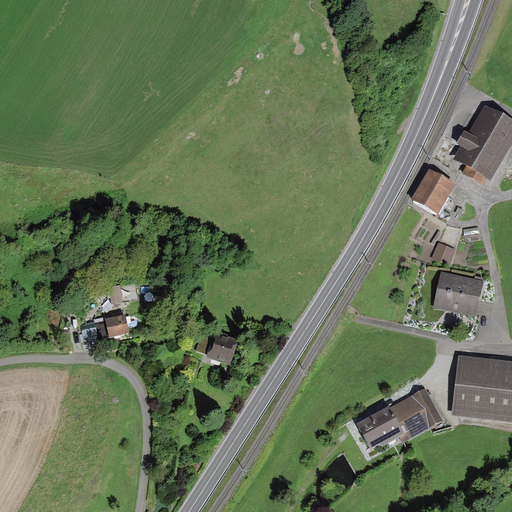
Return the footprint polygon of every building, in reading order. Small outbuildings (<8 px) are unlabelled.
[(511,142),(511,121),(484,107),(454,161),(490,182),(511,142)] [(457,185),(429,169),(411,201),(438,217),(457,185)] [(440,244),(433,258),(449,265),(455,251),(440,244)] [(487,282),(442,271),(433,308),(478,318),(487,282)] [(121,285),(109,286),(112,304),(123,302),(121,285)] [(126,316),(106,320),(109,339),(129,335),(126,316)] [(95,322),(82,326),(84,341),(98,339),(95,322)] [(205,359),(230,367),(237,344),(213,336),(211,341),(191,335),(187,348),(206,355),(205,359)] [(511,365),(458,360),(452,418),(511,423),(511,365)] [(442,421),(424,388),(356,424),(372,453),(400,438),(402,442),(442,421)]
